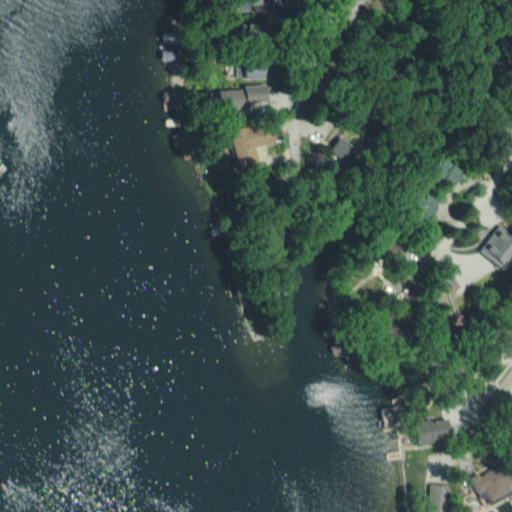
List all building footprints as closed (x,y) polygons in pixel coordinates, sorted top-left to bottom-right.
[(239,37),(262,35),(261,24),(238,26),(239,37)] [(263,78),(262,62),(234,63),(235,79),(263,78)] [(216,88),(216,110),(248,109),(248,103),(265,102),(264,87),(216,88)] [(227,131),(236,168),(257,163),(253,147),(274,142),(270,126),(248,131),(246,126),(227,131)] [(354,147),(333,138),(325,157),(346,166),(354,147)] [(424,173),(450,184),(457,168),(431,156),(424,173)] [(414,206),(410,211),(422,220),(434,204),(417,190),(408,201),(414,206)] [(511,250),(511,237),(493,226),(476,253),(501,268),(511,250)] [(413,442),(446,439),(444,417),(411,420),(413,442)] [(504,483),(511,479),(511,476),(503,459),(466,478),(476,497),(482,494),(486,503),(509,492),(504,483)] [(424,511),(444,511),(447,485),(426,483),(424,511)]
